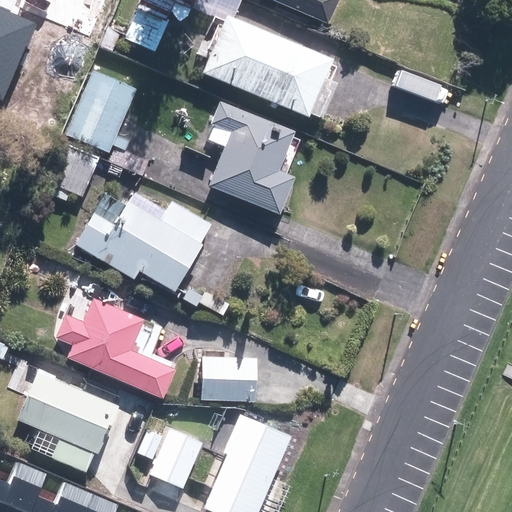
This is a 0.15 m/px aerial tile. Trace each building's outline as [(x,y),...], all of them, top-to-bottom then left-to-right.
[(84,0),(62,0),(42,43),(88,65),(112,13),(84,0)] [(159,49),(174,12),(143,0),(128,37),(159,49)] [(222,0),(198,0),(195,7),(216,15),(222,0)] [(275,0),(332,24),(342,0),(275,0)] [(38,22),(0,6),(0,96),(6,99),(38,22)] [(340,56),(231,11),(206,70),(315,115),(340,56)] [(139,86),(96,68),(69,134),(112,152),(139,86)] [(170,99),(155,92),(140,122),(156,129),(170,99)] [(300,128),(224,98),(216,119),(234,127),(211,184),(285,214),(301,175),(284,169),(300,128)] [(104,156),(69,141),(53,180),(87,194),(104,156)] [(118,144),(111,159),(147,177),(154,161),(118,144)] [(174,198),(169,205),(139,187),(119,220),(98,207),(77,242),(137,277),(142,269),(178,290),(207,241),(205,239),(215,222),(174,198)] [(150,316),(97,294),(87,316),(72,310),(61,334),(79,341),(73,356),(169,395),(181,366),(136,348),(150,316)] [(0,360),(10,339),(0,334),(0,360)] [(259,354),(205,352),(204,399),(257,401),(259,354)] [(125,403),(41,369),(21,417),(45,426),(36,449),(91,470),(99,449),(105,452),(125,403)] [(203,506),(215,511),(259,511),(293,437),(244,415),(203,506)] [(170,427),(149,475),(181,490),(203,442),(170,427)] [(50,511),(54,504),(37,496),(46,476),(20,464),(10,486),(0,508),(0,511),(50,511)] [(0,508),(10,486),(0,480),(0,508)] [(54,504),(50,511),(84,511),(93,494),(65,481),(54,504)] [(117,511),(120,506),(93,494),(84,511),(117,511)]
